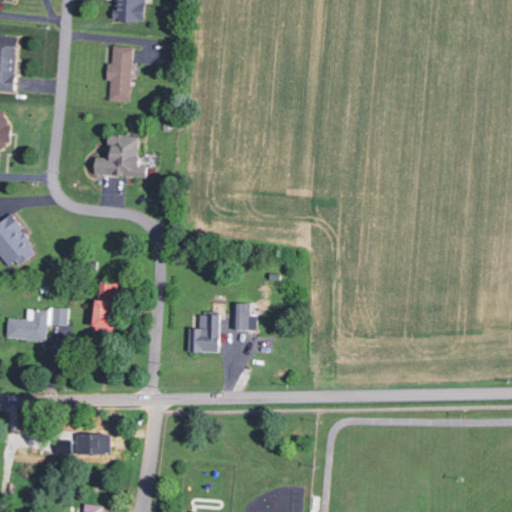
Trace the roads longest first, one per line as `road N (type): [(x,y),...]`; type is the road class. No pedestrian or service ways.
road 1 (residential): [(141,511),(162,254),(146,222),(80,207),(55,183),(68,0)]
road 2 (residential): [(0,403),(511,392)]
